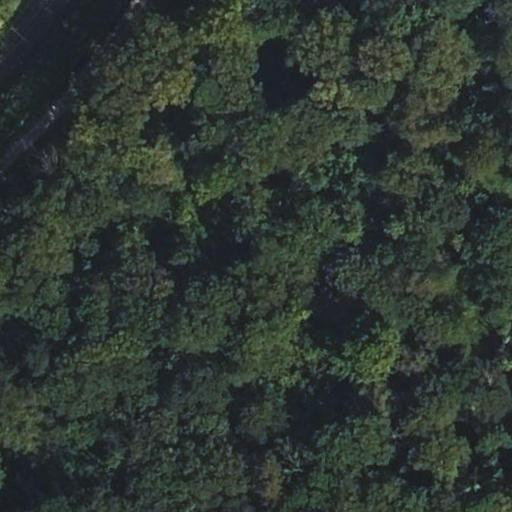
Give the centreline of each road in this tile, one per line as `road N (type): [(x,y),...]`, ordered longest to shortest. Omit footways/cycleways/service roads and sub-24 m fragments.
road 1 (track): [(359,511),(0,266)]
road 2 (track): [(158,0),(109,92),(0,194)]
